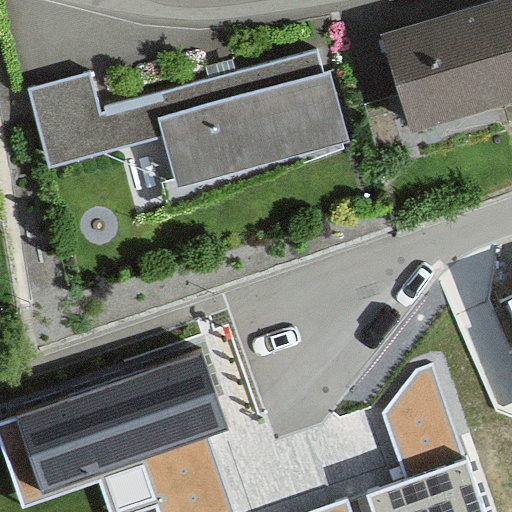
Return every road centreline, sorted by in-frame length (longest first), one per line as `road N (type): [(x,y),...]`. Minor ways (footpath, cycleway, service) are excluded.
road 1 (residential): [(511,214),(269,295)]
road 2 (residential): [(274,0),(129,0)]
